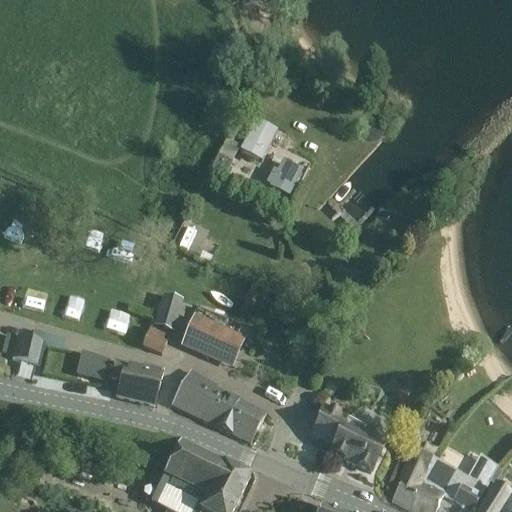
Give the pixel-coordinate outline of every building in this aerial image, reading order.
[(251,124),(236,150),(258,163),(273,137),(251,124)] [(273,172),(266,186),(270,188),(270,189),(290,199),(303,174),(282,164),(278,175),(273,172)] [(278,289),(282,277),(247,263),(242,276),(278,289)] [(13,301),(11,307),(37,316),(39,309),(13,301)] [(169,308),(164,327),(174,330),(179,311),(169,308)] [(245,341),(193,319),(180,349),(232,371),(245,341)] [(35,333),(32,342),(62,350),(64,341),(35,333)] [(162,357),(166,345),(162,343),(162,341),(146,336),(141,350),(162,357)] [(17,341),(12,360),(41,368),(46,348),(17,341)] [(106,365),(94,362),(89,380),(101,383),(106,365)] [(154,409),(159,389),(164,373),(144,367),(142,374),(115,367),(111,380),(121,383),(116,399),(154,409)] [(211,427),(226,396),(217,391),(219,388),(189,373),(180,390),(171,408),(211,427)] [(418,424),(415,392),(397,394),(400,426),(418,424)] [(211,427),(250,446),(259,427),(264,416),(226,396),(211,427)] [(371,475),(379,457),(386,443),(346,424),(348,421),(325,411),(313,437),(334,448),(331,456),(371,475)] [(403,478),(392,503),(409,511),(421,485),(434,461),(433,461),(437,452),(418,443),(402,478),(403,478)] [(180,444),(161,484),(151,505),(165,511),(233,511),(250,477),(180,444)] [(412,511),(436,511),(440,503),(443,497),(453,503),(467,511),(472,511),(485,492),(434,461),(421,485),(409,511),(412,511)] [(481,511),(511,511),(511,495),(509,493),(499,487),(495,492),(488,503),(485,509),(484,508),(481,511)]
